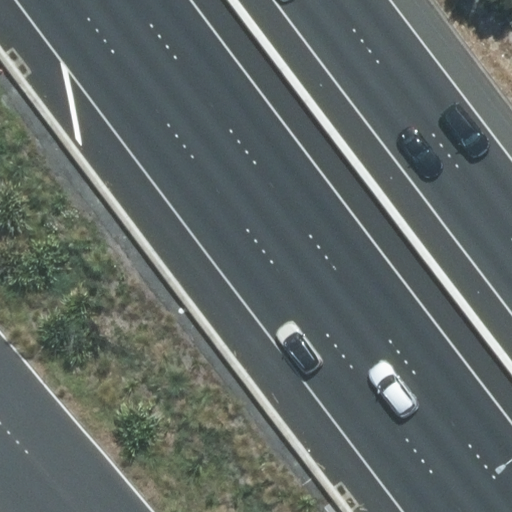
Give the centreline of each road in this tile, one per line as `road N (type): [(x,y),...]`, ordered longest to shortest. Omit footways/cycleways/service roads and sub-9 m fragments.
road 1 (motorway): [(511,489),(128,0)]
road 2 (motorway): [(324,0),(511,240)]
